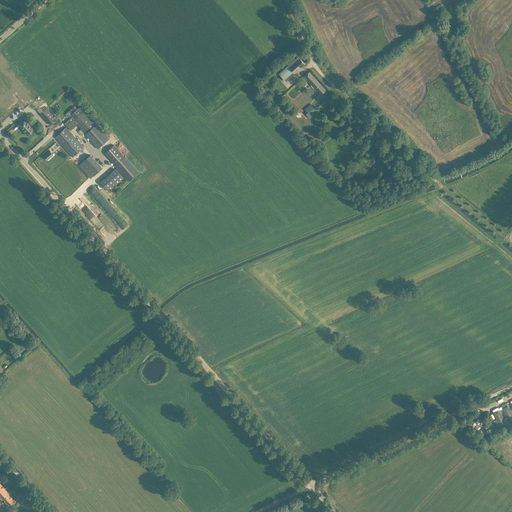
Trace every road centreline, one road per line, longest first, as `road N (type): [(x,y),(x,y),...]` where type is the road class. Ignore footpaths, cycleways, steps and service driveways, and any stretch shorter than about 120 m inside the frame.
road 1 (unclassified): [(337,511),(0,133)]
road 2 (track): [(436,180),(323,70),(288,0)]
road 3 (track): [(312,483),(454,415)]
